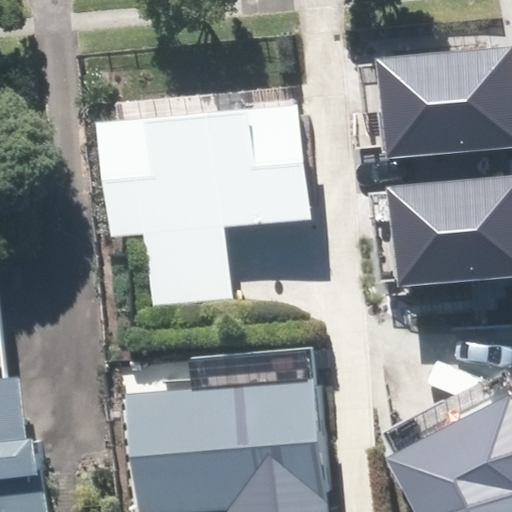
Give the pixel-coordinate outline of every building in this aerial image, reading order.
[(129,119),(129,229),(167,233),(164,306),(244,301),(247,224),(350,218),(343,112),(129,119)] [(511,175),(488,178),(499,282),(511,280),(511,175)] [(0,303),(0,511),(47,511),(40,424),(30,425),(26,365),(5,367),(0,303)] [(336,368),(144,385),(156,510),(260,501),(261,511),(341,511),(340,494),(347,493),(336,368)] [(511,511),(511,384),(401,443),(436,511),(511,511)]
